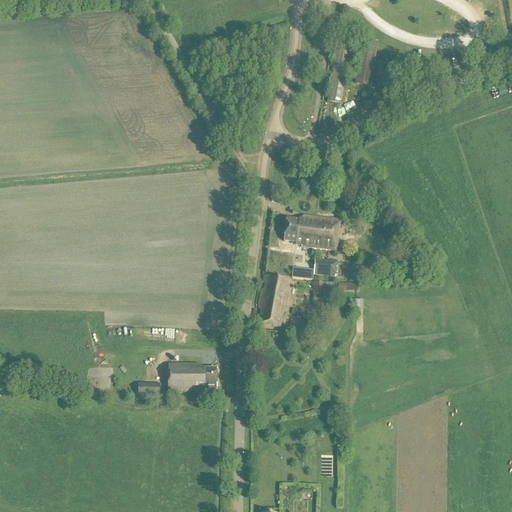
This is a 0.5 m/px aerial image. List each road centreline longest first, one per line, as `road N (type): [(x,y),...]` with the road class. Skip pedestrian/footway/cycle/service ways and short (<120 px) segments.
road 1 (unclassified): [(237,511),(242,347),(270,137)]
road 2 (unclassified): [(270,137),(334,139),(511,59)]
road 3 (track): [(147,0),(231,144),(262,172)]
road 4 (unclassified): [(270,137),(295,39),(294,0)]
